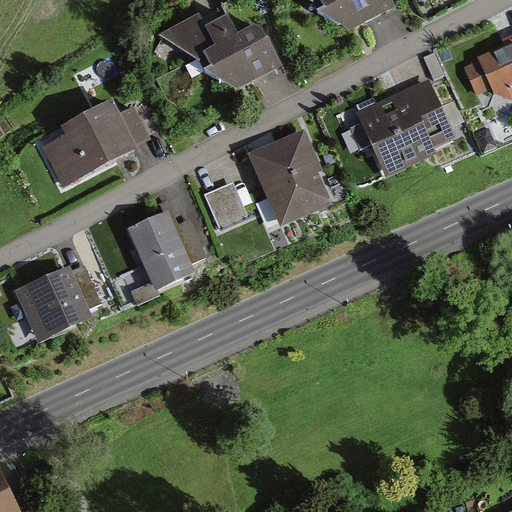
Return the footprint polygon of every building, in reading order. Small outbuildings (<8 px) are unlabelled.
[(312,0),(352,28),(400,6),(396,0),(312,0)] [(201,13),(160,32),(237,87),(286,64),(260,24),(239,34),(230,15),(207,26),(201,13)] [(511,30),(462,51),(486,109),(511,98),(511,30)] [(361,111),(390,176),(461,145),(432,79),(361,111)] [(39,136),(66,186),(154,139),(127,90),(39,136)] [(312,129),(252,153),(281,227),(341,203),(312,129)] [(236,182),(206,196),(221,228),(251,214),(236,182)] [(199,273),(170,210),(128,229),(144,264),(122,274),(137,309),(163,297),(160,291),(199,273)] [(70,267),(17,292),(40,342),(93,317),(70,267)] [(0,511),(20,511),(17,504),(0,466),(0,511)] [(20,511),(36,511),(30,498),(17,504),(20,511)]
